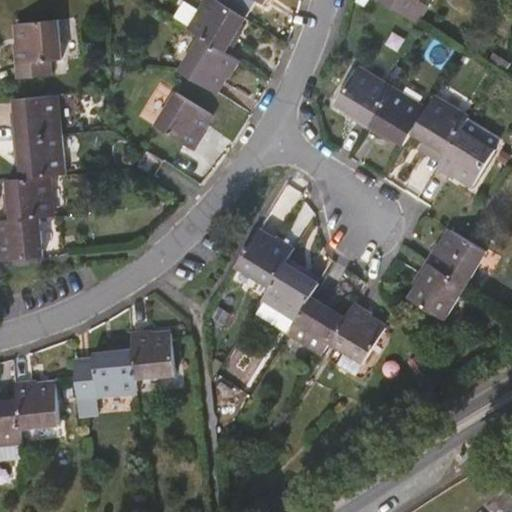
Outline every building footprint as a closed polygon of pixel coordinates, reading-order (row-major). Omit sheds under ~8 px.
[(228,0),(202,0),(187,24),(199,31),(227,49),(236,35),(232,32),(245,11),(228,0)] [(232,0),(247,9),(251,0),(232,0)] [(387,0),(396,5),(416,18),(426,0),(387,0)] [(16,19),(18,44),(13,44),(15,74),(51,71),(50,56),(62,55),(58,15),(16,19)] [(199,31),(177,65),(214,88),(227,66),(232,69),(240,57),(227,49),(199,31)] [(356,116),(370,125),(395,83),(361,62),(338,98),(359,112),(356,116)] [(385,129),(407,143),(414,131),(430,105),(395,83),(370,125),(383,133),(385,129)] [(154,122),(195,147),(202,134),(198,132),(211,110),(175,88),(154,122)] [(58,132),(55,91),(13,95),(15,122),(9,122),(11,137),(58,132)] [(430,105),(414,131),(434,145),(429,153),(443,162),(445,158),(464,128),(470,117),(436,95),(430,105)] [(504,139),(470,117),(464,128),(498,149),(504,139)] [(475,186),(498,149),(464,128),(445,158),(439,168),(451,177),(454,172),(475,186)] [(62,174),(58,132),(11,137),(12,151),(18,151),(20,177),(48,175),(62,174)] [(52,215),(48,175),(20,177),(5,179),(7,204),(2,204),(3,220),(52,215)] [(55,256),(52,215),(3,220),(5,235),(11,234),(13,261),(51,256),(55,256)] [(490,253),(467,239),(455,231),(441,252),(437,249),(429,262),(469,287),(490,253)] [(233,272),(267,293),(286,263),(293,251),(280,244),(278,247),(256,236),(233,272)] [(448,322),(469,287),(429,262),(421,275),(425,279),(413,301),(448,322)] [(260,304),(294,325),(311,297),(317,288),(296,276),(298,271),(286,263),(267,293),(260,304)] [(289,333),(324,353),(330,344),(349,314),(335,307),(333,310),(311,297),(294,325),(289,333)] [(368,312),(355,303),(349,314),(330,344),(343,351),(360,362),(365,365),(388,328),(366,315),(368,312)] [(147,335),(132,336),(133,349),(137,383),(176,379),(172,337),(147,340),(147,335)] [(94,363),(74,365),(79,415),(99,413),(98,400),(138,396),(137,383),(133,349),(118,351),(118,357),(94,359),(94,363)] [(360,362),(343,351),(336,363),(353,373),(360,362)] [(30,388),(16,389),(17,401),(20,435),(60,431),(56,391),(31,393),(30,388)] [(0,451),(22,449),(20,435),(17,401),(1,403),(2,409),(0,409),(0,451)] [(0,467),(23,465),(22,449),(0,451),(0,467)]
